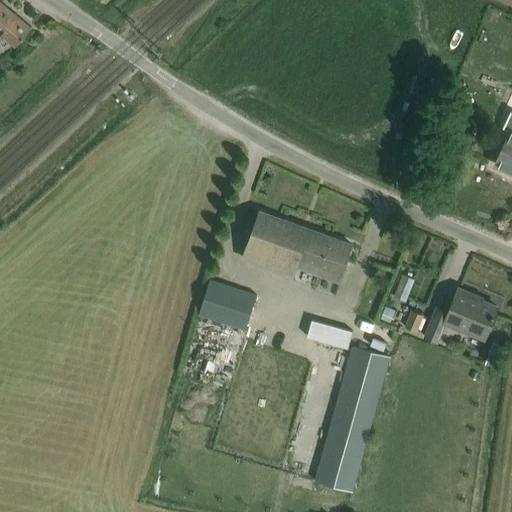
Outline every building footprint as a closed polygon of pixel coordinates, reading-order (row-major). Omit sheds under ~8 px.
[(0,1),(0,42),(4,46),(8,40),(15,46),(31,27),(0,1)] [(511,111),(510,111),(503,127),(510,130),(495,163),(511,171),(511,111)] [(352,245),(331,237),(259,211),(243,257),(292,275),(296,265),(339,281),(352,245)] [(403,274),(393,295),(405,300),(414,279),(403,274)] [(245,329),(256,294),(209,279),(198,313),(245,329)] [(483,337),(489,325),(496,306),(470,296),(471,294),(458,288),(449,312),(436,307),(424,336),(437,342),(445,322),(483,337)] [(362,327),(367,310),(328,297),(322,314),(362,327)] [(411,309),(404,326),(416,331),(423,314),(411,309)] [(312,321),(308,335),(346,345),(350,331),(312,321)] [(499,363),(506,345),(494,340),(486,363),(499,363)] [(284,443),(308,360),(243,341),(229,387),(263,397),(252,434),(284,443)] [(353,345),(315,480),(352,491),(389,355),(353,345)]
